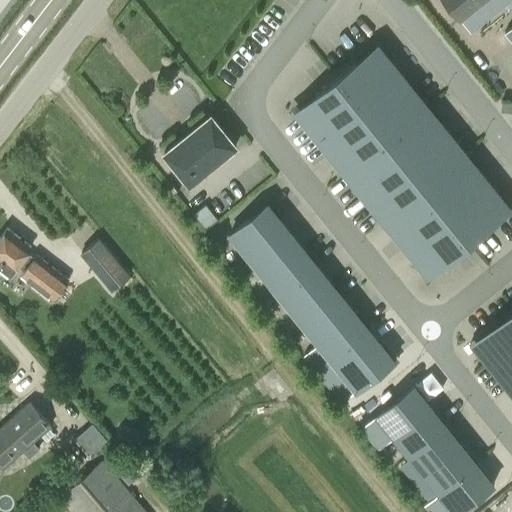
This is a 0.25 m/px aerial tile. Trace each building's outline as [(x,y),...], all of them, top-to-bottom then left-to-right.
[(444,0),(461,20),(484,2),(489,7),(497,0),(444,0)] [(307,109),(299,115),(428,274),(510,208),(431,109),(423,116),(369,49),(302,103),(307,109)] [(511,111),(511,101),(502,100),(501,110),(511,111)] [(210,114),(192,129),(193,130),(183,138),(182,137),(164,152),(189,183),(236,145),(210,114)] [(248,218),(230,233),(318,342),(303,354),(341,401),(356,389),(375,374),(375,375),(395,359),(267,202),(248,217),(248,218)] [(194,214),(205,229),(217,219),(205,205),(194,214)] [(7,228),(0,236),(0,258),(1,259),(0,260),(1,262),(0,263),(0,264),(10,272),(17,264),(24,270),(20,274),(52,299),(68,279),(36,254),(33,258),(26,252),(31,246),(7,228)] [(112,290),(129,276),(98,239),(81,253),(112,290)] [(511,314),(499,325),(496,322),(471,342),(483,357),(486,354),(511,386),(511,314)] [(376,414),(362,425),(379,447),(393,436),(431,406),(413,384),(376,414)] [(29,401),(0,426),(0,465),(2,467),(24,449),(29,455),(36,448),(31,442),(41,434),(46,440),(54,433),(48,427),(50,425),(29,401)] [(409,454),(446,424),(431,406),(393,436),(409,454)] [(93,423),(85,430),(98,446),(107,439),(93,423)] [(424,473),(461,443),(446,424),(409,454),(424,473)] [(143,434),(120,427),(115,440),(139,448),(143,434)] [(476,462),(461,443),(424,473),(439,492),(476,462)] [(72,511),(145,511),(101,459),(58,495),(72,511)] [(458,511),(494,483),(476,462),(439,492),(455,511),(458,511)]
